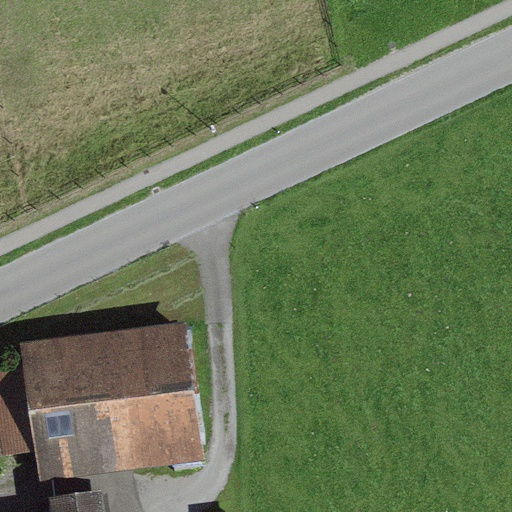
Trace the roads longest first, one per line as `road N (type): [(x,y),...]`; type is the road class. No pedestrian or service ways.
road 1 (unclassified): [(0,296),(511,52)]
road 2 (track): [(194,511),(222,457),(227,422),(216,252),(196,202)]
